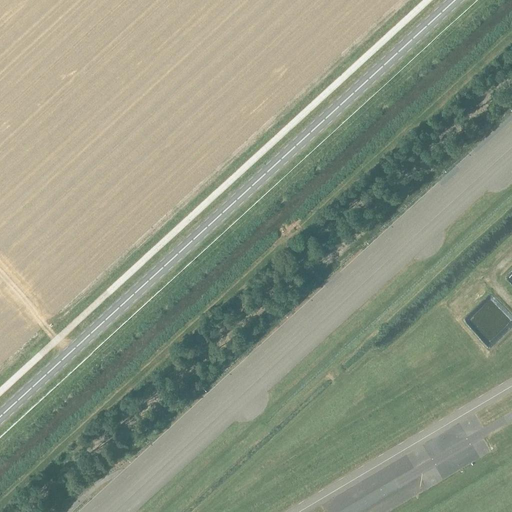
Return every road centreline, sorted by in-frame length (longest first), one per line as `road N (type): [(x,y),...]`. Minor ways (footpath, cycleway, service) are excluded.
road 1 (secondary): [(0,418),(456,0)]
road 2 (unknown): [(0,329),(355,0)]
